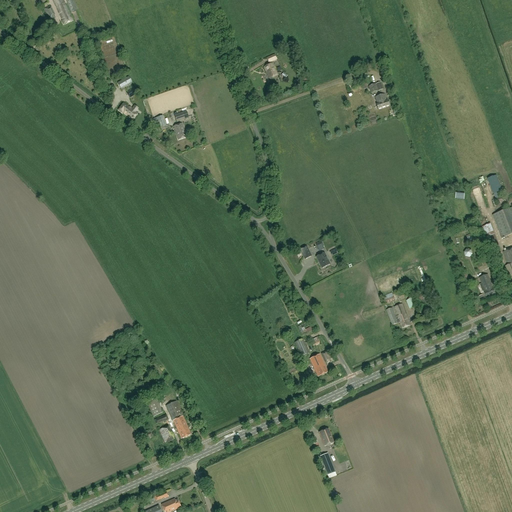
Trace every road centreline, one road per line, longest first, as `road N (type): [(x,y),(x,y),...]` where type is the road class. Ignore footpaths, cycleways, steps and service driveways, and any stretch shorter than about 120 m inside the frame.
road 1 (unclassified): [(256,221),(0,28)]
road 2 (secondary): [(190,460),(355,386)]
road 3 (secondary): [(355,386),(511,316)]
road 4 (unclassified): [(355,386),(271,241)]
road 5 (secondary): [(72,511),(190,460)]
road 6 (unclassified): [(249,114),(207,0)]
